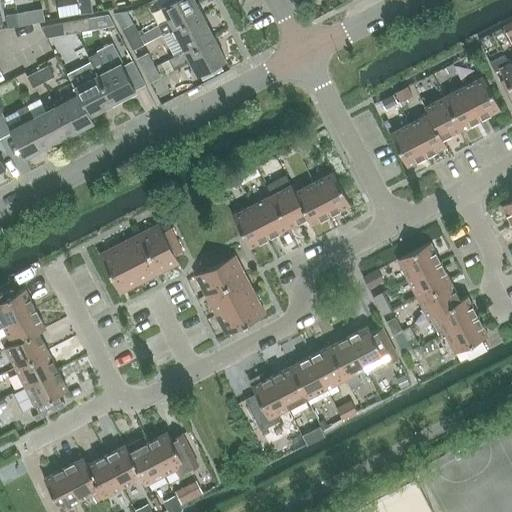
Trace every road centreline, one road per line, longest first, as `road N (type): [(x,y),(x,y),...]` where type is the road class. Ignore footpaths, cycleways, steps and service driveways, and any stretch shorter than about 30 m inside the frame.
road 1 (residential): [(121,397),(138,397),(303,317),(313,265),(395,223)]
road 2 (residential): [(0,209),(305,52)]
road 3 (residential): [(305,52),(395,223)]
road 4 (residential): [(121,397),(55,272)]
road 5 (residential): [(505,317),(489,283),(492,256),(461,190)]
